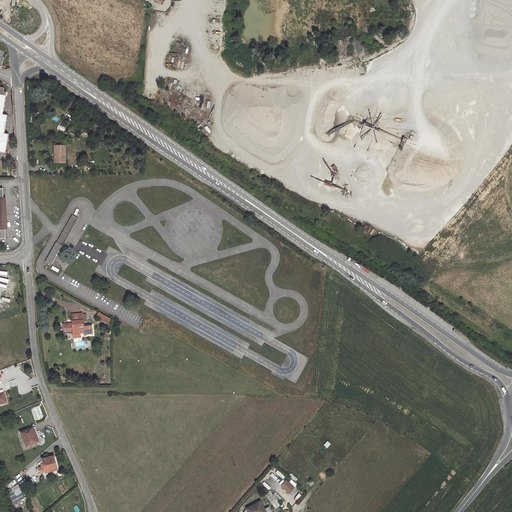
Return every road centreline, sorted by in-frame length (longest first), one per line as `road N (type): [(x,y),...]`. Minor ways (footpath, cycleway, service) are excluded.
road 1 (primary): [(55,67),(345,269)]
road 2 (unclassified): [(92,511),(37,371),(26,256)]
road 3 (primary): [(345,269),(454,357),(497,380),(508,399)]
road 4 (primary): [(511,373),(345,269)]
road 5 (unclassified): [(26,256),(17,79)]
